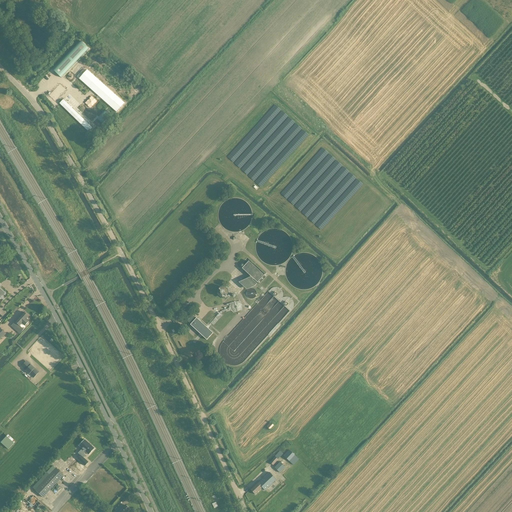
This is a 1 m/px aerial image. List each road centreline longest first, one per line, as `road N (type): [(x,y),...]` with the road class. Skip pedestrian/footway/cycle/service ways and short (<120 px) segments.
road 1 (unclassified): [(245,511),(121,253),(33,103),(0,67)]
road 2 (unclassified): [(150,511),(0,215)]
